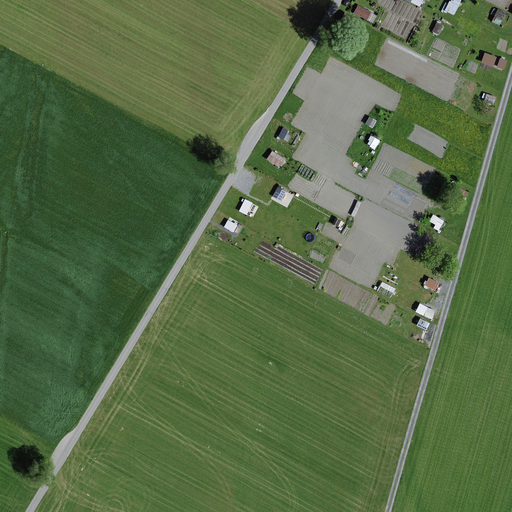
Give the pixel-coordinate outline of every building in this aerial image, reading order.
[(456,12),(460,0),(450,0),(447,9),(456,12)] [(354,11),(375,19),(378,11),(358,3),(354,11)] [(485,50),(482,63),(495,66),(498,53),(485,50)] [(498,65),(506,67),(508,58),(501,55),(498,65)] [(283,164),(287,155),(273,149),(269,158),(283,164)]
